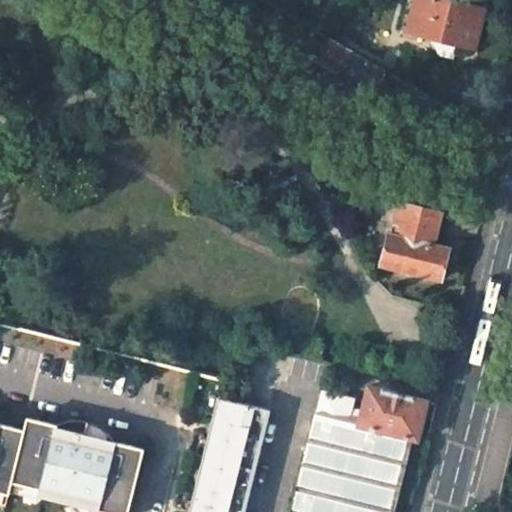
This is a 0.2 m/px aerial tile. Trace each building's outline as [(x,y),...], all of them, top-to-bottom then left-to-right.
[(451,0),(414,0),(407,30),(473,47),(483,8),(451,0)] [(332,37),(319,58),(372,91),(386,69),(332,37)] [(403,200),(394,236),(389,234),(382,265),(441,279),(448,248),(432,245),(441,209),(403,200)] [(359,423),(410,435),(416,436),(425,400),(368,386),(359,423)] [(352,400),(322,393),(318,413),(314,412),(290,511),(390,511),(410,435),(359,423),(347,420),(352,400)] [(188,511),(240,511),(267,408),(220,397),(188,511)] [(0,492),(6,495),(6,493),(9,482),(39,489),(36,501),(64,508),(80,511),(124,511),(140,450),(113,443),(83,435),(54,428),(55,425),(25,418),(22,430),(0,424),(0,492)] [(63,422),(55,425),(54,428),(83,435),(113,443),(112,442),(108,436),(102,431),(96,427),(88,423),(81,422),(72,421),(63,422)] [(39,489),(9,482),(6,493),(36,501),(39,489)]
